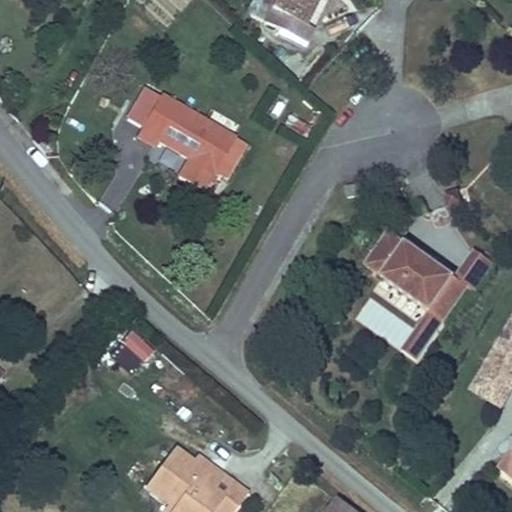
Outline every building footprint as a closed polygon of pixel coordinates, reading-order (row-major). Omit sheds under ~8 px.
[(274,0),(262,0),(259,9),(268,14),(274,0)] [(314,0),(274,0),(268,14),(262,28),(303,47),(310,33),(301,29),(314,0)] [(239,157),(148,108),(125,150),(144,160),(147,154),(172,167),(164,182),(204,204),(208,195),(201,191),(204,185),(218,160),(233,168),(239,157)] [(233,168),(218,160),(204,185),(220,193),(233,168)] [(359,187),(345,189),(347,198),(361,196),(359,187)] [(447,280),(396,249),(375,286),(422,315),(414,328),(430,338),(461,288),(447,280)] [(469,293),(486,264),(465,251),(447,280),(461,288),(469,293)] [(511,317),(485,362),(511,379),(511,317)] [(415,363),(430,338),(414,328),(398,353),(415,363)] [(133,334),(107,360),(129,381),(155,354),(133,334)] [(497,409),(511,385),(511,379),(485,362),(467,390),(497,409)] [(190,464),(169,451),(143,491),(175,511),(176,511),(212,511),(214,511),(215,511),(232,511),(246,491),(206,466),(201,471),(190,464)] [(511,453),(503,465),(511,472),(511,453)] [(206,466),(194,458),(190,464),(201,471),(206,466)] [(369,511),(334,486),(317,511),(369,511)]
